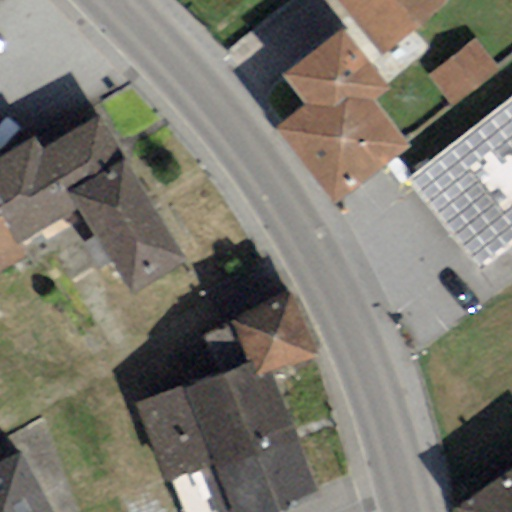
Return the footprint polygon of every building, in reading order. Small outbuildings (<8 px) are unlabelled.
[(332,0),(373,49),(432,0),(332,0)] [(268,115),(326,192),(404,134),(369,87),(384,76),(340,16),(276,64),(298,94),(268,115)] [(496,66),(472,36),(427,72),(451,102),(496,66)] [(511,94),(410,175),(482,265),(511,241),(511,94)] [(122,105),(0,176),(0,183),(25,225),(0,239),(0,276),(104,216),(156,305),(218,269),(122,105)] [(0,183),(0,239),(25,225),(0,183)] [(167,474),(296,417),(271,361),(313,342),(288,285),(231,310),(250,351),(135,401),(167,474)] [(296,417),(167,474),(183,511),(257,511),(325,482),(296,417)] [(0,511),(57,511),(21,440),(0,450),(0,511)] [(511,511),(511,459),(462,490),(475,511),(511,511)]
